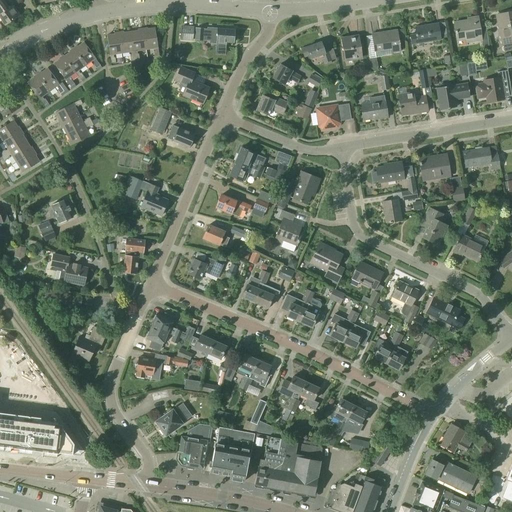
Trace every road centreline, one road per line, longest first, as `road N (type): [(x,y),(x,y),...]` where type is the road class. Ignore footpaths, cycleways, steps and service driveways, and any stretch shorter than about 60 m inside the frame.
road 1 (residential): [(433,416),(149,284)]
road 2 (residential): [(511,337),(476,293),(356,232),(340,148)]
road 3 (residential): [(149,284),(220,116)]
road 4 (residential): [(96,13),(152,4),(269,11)]
road 5 (residential): [(340,148),(511,120)]
road 6 (residential): [(146,484),(147,458),(109,399),(125,342)]
road 7 (residential): [(125,342),(82,201)]
road 8 (tertiary): [(289,511),(146,484)]
road 9 (residential): [(220,116),(299,149),(340,148)]
